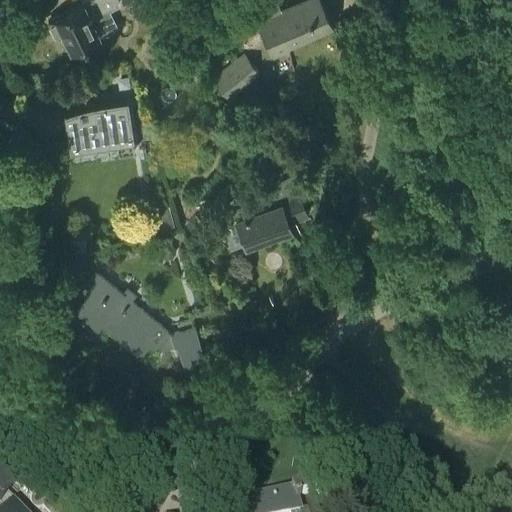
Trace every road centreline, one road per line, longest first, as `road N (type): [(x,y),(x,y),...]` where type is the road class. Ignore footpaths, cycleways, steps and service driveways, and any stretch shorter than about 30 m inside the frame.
road 1 (residential): [(394,300),(320,346),(230,436),(174,464),(90,464),(46,446),(0,410)]
road 2 (residential): [(394,300),(366,231),(361,195),(396,0)]
road 3 (residential): [(511,256),(394,300)]
